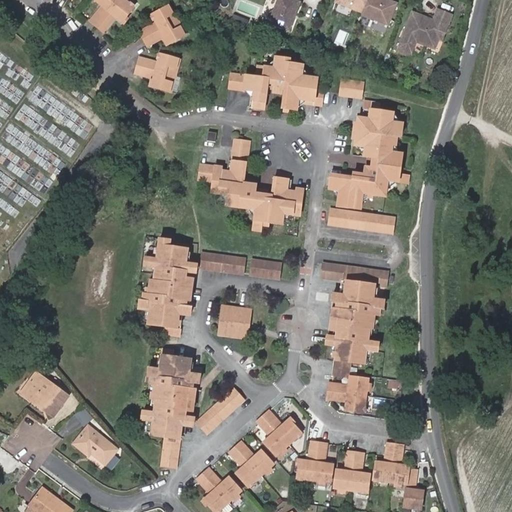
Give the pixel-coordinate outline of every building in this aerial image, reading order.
[(97,27),(118,0),(96,0),(96,1),(102,6),(104,8),(101,12),(99,10),(90,21),(97,27)] [(123,0),(118,0),(97,27),(103,32),(112,21),(110,20),(113,16),(115,17),(121,22),(133,8),(123,0)] [(270,11),(266,22),(289,30),(300,2),(295,0),(276,0),(272,12),(270,11)] [(334,0),(334,3),(359,13),(358,16),(386,27),(395,5),(381,0),(334,0)] [(144,39),(177,21),(169,6),(152,15),(156,23),(157,25),(153,27),(152,25),(140,32),(144,39)] [(414,42),(424,46),(433,49),(437,39),(436,38),(435,36),(439,26),(445,28),(450,16),(435,11),(431,21),(424,18),(424,19),(423,20),(419,18),(419,16),(411,13),(398,47),(409,52),(410,53),(414,42)] [(177,21),(144,39),(148,46),(160,40),(159,38),(163,35),(164,38),(167,45),(184,36),(177,21)] [(436,38),(437,39),(440,41),(445,28),(439,26),(435,36),(436,38)] [(414,42),(410,53),(420,56),(424,46),(414,42)] [(409,52),(398,47),(396,52),(408,57),(410,53),(409,52)] [(137,65),(175,75),(179,60),(160,55),(158,63),(158,65),(153,64),(153,62),(139,58),(137,65)] [(274,84),(274,89),(273,93),(280,94),(280,90),(284,91),(282,108),(297,110),(298,103),(321,105),(323,90),(316,89),(317,78),(302,76),(303,66),(289,64),(290,59),(275,58),(274,69),(258,67),(256,77),(231,74),(229,89),(251,92),(249,107),(264,109),(266,88),(267,84),(274,84)] [(135,74),(149,78),(149,76),(154,77),(154,79),(151,86),(170,91),(175,75),(137,65),(135,74)] [(363,83),(342,80),(340,95),(361,98),(363,83)] [(391,153),(392,147),(393,137),(398,137),(401,138),(403,124),(392,123),(393,113),(378,111),(378,104),(365,102),(362,119),(358,118),(354,146),(365,147),(364,157),(369,158),(374,158),(372,168),(368,168),(366,167),(365,174),(364,179),(354,178),(331,175),(329,189),(340,190),(337,207),(360,210),(362,194),(385,197),(387,181),(407,184),(408,176),(399,175),(402,155),(391,153)] [(216,133),(209,132),(207,141),(215,142),(216,133)] [(272,196),(267,195),(259,194),(255,194),(257,185),(247,184),(247,185),(244,185),(250,142),(234,140),(230,169),(201,166),(200,180),(214,182),(212,193),(228,196),(226,206),(256,210),(254,230),(261,231),(262,226),(262,222),(264,222),(270,223),(283,225),(284,214),(299,216),(302,192),(303,190),(287,187),(288,181),(275,178),(273,187),(272,196)] [(328,225),(392,234),(394,218),(330,209),(328,225)] [(191,309),(189,308),(185,307),(186,301),(189,301),(190,301),(193,280),(186,279),(186,272),(196,273),(197,268),(197,265),(186,264),(188,250),(170,247),(170,241),(160,239),(157,260),(146,258),(145,266),(156,268),(154,282),(153,288),(150,287),(148,295),(144,295),(143,301),(140,301),(139,309),(150,311),(149,324),(166,327),(165,334),(180,337),(183,315),(184,315),(190,316),(191,309)] [(201,269),(204,269),(243,275),(245,259),(203,253),(201,269)] [(259,277),(279,280),(282,264),(253,260),(250,276),(259,277)] [(332,302),(334,303),(337,303),(337,309),(333,309),(332,316),(330,330),(338,331),(337,338),(327,337),(326,345),(337,346),(333,375),(348,377),(350,362),(364,364),(366,350),(377,352),(378,344),(367,342),(369,329),(370,324),(373,325),(375,315),(379,316),(380,309),(383,309),(385,301),(374,299),(375,285),(386,287),(388,273),(324,264),(321,278),(343,281),(341,295),(333,294),(332,302)] [(219,335),(247,339),(252,310),(223,306),(219,335)] [(181,359),(177,358),(173,357),(173,352),(163,350),(160,370),(149,369),(148,377),(151,377),(150,385),(155,386),(153,394),(157,394),(158,394),(157,400),(155,413),(143,412),(142,421),(154,422),(152,435),(166,438),(162,466),(176,468),(182,429),(182,426),(193,428),(194,419),(187,418),(184,418),(185,411),(189,411),(190,403),(191,398),(194,398),(195,390),(192,389),(193,383),(194,383),(199,383),(201,369),(190,367),(191,360),(181,359)] [(50,408),(47,413),(54,418),(70,397),(52,384),(51,387),(42,381),(44,378),(37,373),(32,380),(34,382),(24,396),(38,405),(40,402),(50,408)] [(329,385),(328,391),(366,396),(368,380),(350,377),(348,386),(348,388),(344,388),(344,385),(332,383),(330,383),(329,383),(329,385)] [(51,387),(52,384),(44,378),(42,381),(51,387)] [(34,382),(32,380),(22,394),(24,396),(34,382)] [(234,389),(198,422),(208,434),(244,401),(234,389)] [(366,396),(328,391),(326,399),(329,400),(342,401),(342,399),(346,400),(346,402),(345,411),(363,413),(366,396)] [(40,402),(38,405),(47,413),(50,408),(40,402)] [(85,408),(77,414),(85,424),(93,417),(85,408)] [(269,411),(263,417),(288,446),(301,434),(289,420),(283,426),(281,428),(278,425),(280,423),(269,411)] [(263,417),(257,422),(268,434),(269,433),(272,436),(270,437),(264,443),(276,457),(288,446),(263,417)] [(89,426),(74,445),(89,457),(87,459),(102,470),(105,466),(112,470),(119,461),(113,455),(118,450),(89,426)] [(241,442),(235,447),(261,476),(274,465),(262,451),(255,457),(253,459),(250,455),(251,453),(241,442)] [(314,443),(311,443),(309,457),(311,457),(310,462),(308,462),(300,461),(297,479),(314,482),(319,444),(314,443)] [(319,444),(314,482),(330,484),(333,466),(324,464),(322,464),(323,459),(325,459),(327,445),(319,444)] [(387,444),(385,457),(385,459),(387,459),(387,464),(384,464),(376,463),(374,481),(390,483),(395,445),(394,445),(388,444),(387,444)] [(395,445),(390,483),(407,485),(409,470),(409,467),(401,466),(399,466),(399,461),(401,461),(402,451),(403,446),(395,445)] [(235,447),(229,453),(239,464),(241,463),(244,466),(242,468),(236,474),(249,488),(261,476),(235,447)] [(356,453),(351,453),(348,452),(346,466),(348,467),(347,472),(345,472),(336,470),(334,489),(351,491),(356,453)] [(356,453),(351,491),(367,493),(370,475),(361,473),(359,473),(359,469),(362,469),(363,455),(358,454),(356,453)] [(207,471),(203,474),(229,503),(242,491),(229,478),(222,483),(221,485),(218,481),(219,480),(210,469),(207,471)] [(417,471),(409,470),(407,485),(404,509),(422,511),(424,492),(415,490),(413,490),(413,485),(415,485),(417,471)] [(197,480),(199,482),(207,491),(209,489),(212,493),(210,494),(203,500),(213,511),(218,511),(229,503),(203,474),(197,480)] [(70,511),(49,495),(50,493),(44,489),(25,511),(70,511)] [(49,495),(70,511),(71,511),(73,511),(50,493),(49,495)]
